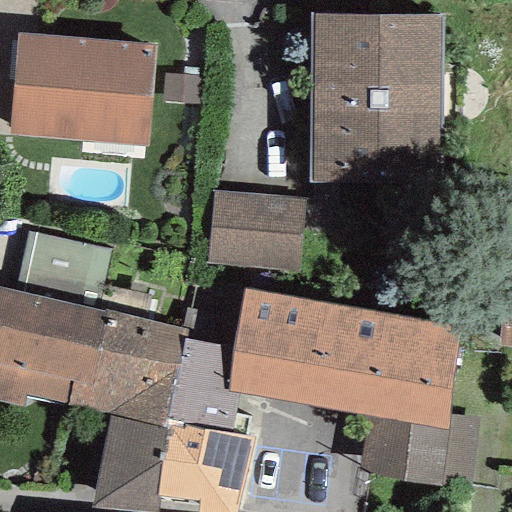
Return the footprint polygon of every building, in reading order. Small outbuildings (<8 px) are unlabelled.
[(439,183),(441,15),(310,14),(309,183),(439,183)] [(155,45),(16,33),(8,134),(147,148),(155,45)] [(203,76),(163,74),(162,103),(202,105),(203,76)] [(298,271),(305,197),(211,189),(204,263),(298,271)] [(28,231),(14,291),(97,309),(110,250),(28,231)] [(498,347),(511,347),(511,286),(502,286),(498,347)] [(14,291),(0,287),(0,402),(21,407),(24,396),(65,405),(69,380),(93,385),(104,311),(97,309),(14,291)] [(368,415),(446,428),(448,415),(462,326),(244,289),(234,348),(226,392),(237,393),(368,415)] [(187,330),(104,311),(93,385),(69,380),(65,405),(108,415),(165,429),(166,421),(185,338),(187,330)] [(229,434),(237,393),(226,392),(234,348),(185,338),(166,421),(229,434)] [(165,429),(108,415),(90,509),(123,511),(154,511),(156,496),(165,429)] [(446,428),(368,415),(360,472),(440,486),(441,475),(446,428)] [(446,428),(441,475),(469,479),(477,419),(448,415),(446,428)] [(229,434),(166,421),(165,429),(156,496),(198,502),(196,511),(235,511),(253,439),(229,434)]
